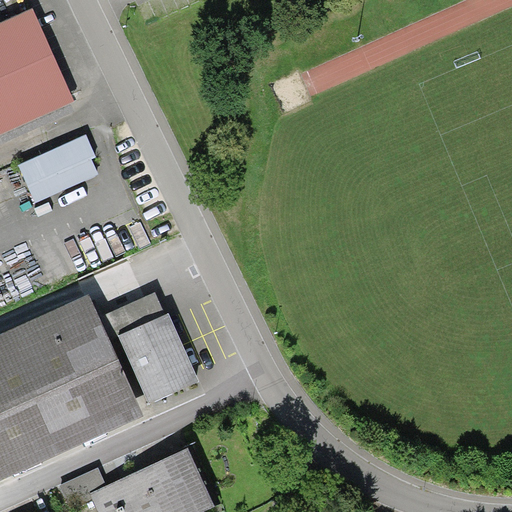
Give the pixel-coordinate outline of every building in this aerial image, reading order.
[(0,135),(68,106),(28,16),(0,29),(0,135)] [(34,206),(97,178),(88,160),(92,159),(84,141),(18,170),(26,188),(34,206)] [(167,397),(199,383),(169,315),(166,317),(156,295),(110,315),(120,338),(117,339),(147,406),(167,397)] [(0,485),(144,421),(89,299),(0,338),(0,485)] [(97,469),(61,486),(72,511),(94,501),(99,511),(209,511),(215,510),(187,451),(106,488),(97,469)]
